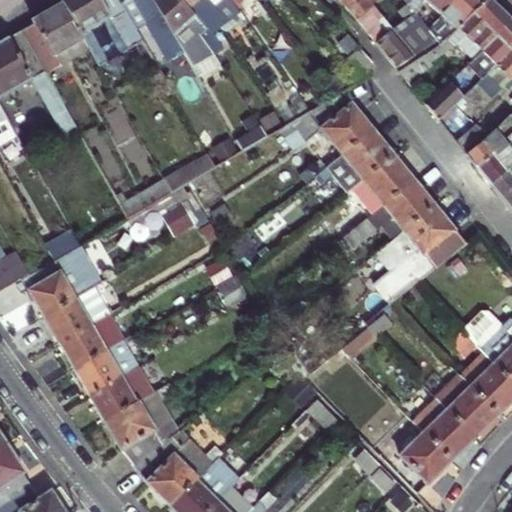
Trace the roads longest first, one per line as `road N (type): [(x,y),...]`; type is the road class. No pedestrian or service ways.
road 1 (residential): [(511,232),(323,0)]
road 2 (residential): [(114,511),(0,365)]
